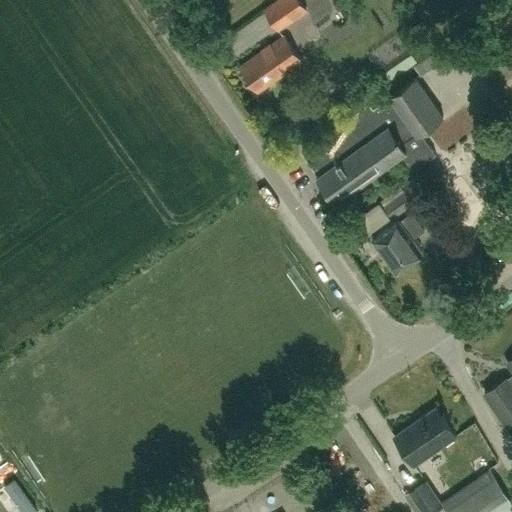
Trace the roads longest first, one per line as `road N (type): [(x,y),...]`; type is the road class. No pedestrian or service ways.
road 1 (unclassified): [(401,356),(135,0)]
road 2 (tertiary): [(174,511),(401,356)]
road 3 (unclassified): [(511,463),(434,334)]
